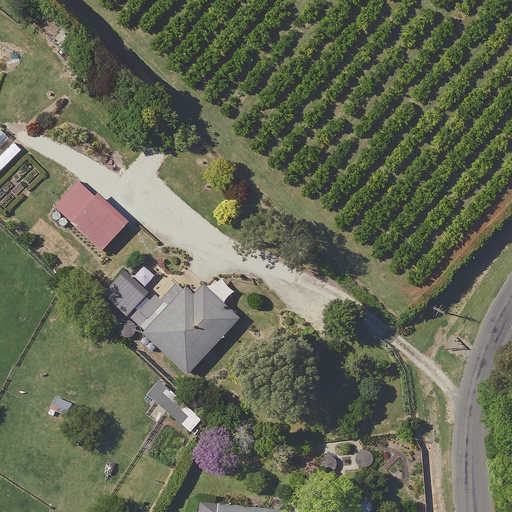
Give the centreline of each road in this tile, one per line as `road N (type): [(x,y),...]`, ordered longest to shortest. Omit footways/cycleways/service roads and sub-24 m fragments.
road 1 (unclassified): [(470,511),(460,364),(511,309)]
road 2 (unknown): [(457,407),(373,294),(304,266)]
